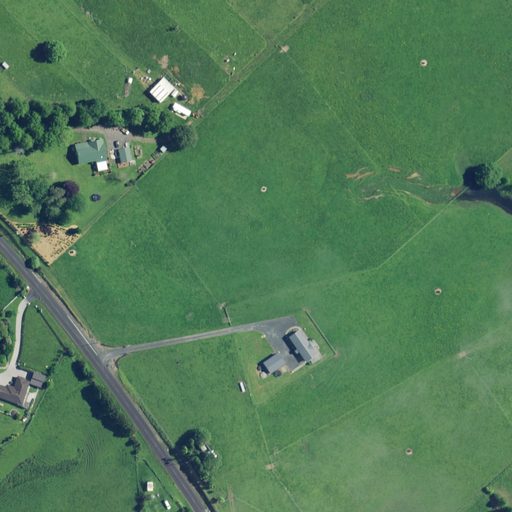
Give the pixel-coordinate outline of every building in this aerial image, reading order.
[(173,88),(162,78),(148,92),(159,103),(173,88)] [(107,162),(103,138),(74,144),(78,164),(94,161),(96,171),(106,169),(105,163),(107,162)] [(131,161),(128,147),(118,149),(121,163),(131,161)] [(315,354),(298,330),(287,337),(295,349),(293,351),(295,353),(297,352),(304,362),(315,354)] [(284,364),(276,353),(262,363),(270,374),(284,364)] [(29,382),(16,377),(13,388),(5,385),(4,387),(0,385),(0,398),(20,406),(29,382)]
